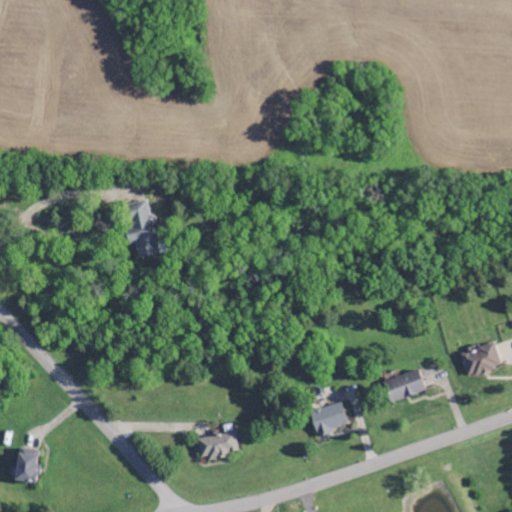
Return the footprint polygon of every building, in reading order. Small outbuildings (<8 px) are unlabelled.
[(138,259),(161,255),(150,201),(123,206),(131,245),(135,245),(138,259)] [(460,355),(467,379),(502,368),(494,345),(460,355)] [(390,405),(426,392),(419,371),(383,383),(390,405)] [(349,428),(342,404),(310,413),(317,437),(349,428)] [(201,462),(239,454),(235,433),(197,440),(201,462)] [(14,482),(36,486),(40,467),(37,466),(39,453),(20,450),(14,482)]
